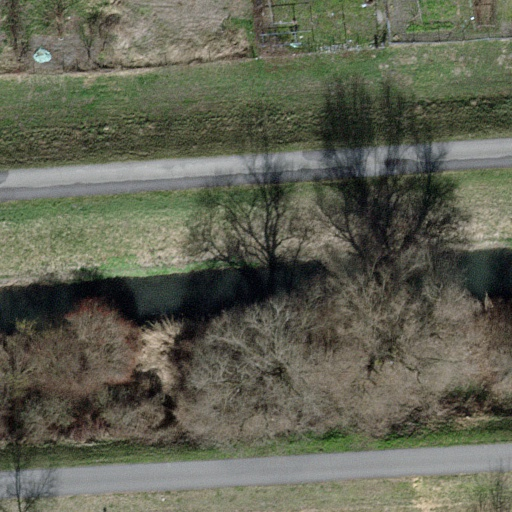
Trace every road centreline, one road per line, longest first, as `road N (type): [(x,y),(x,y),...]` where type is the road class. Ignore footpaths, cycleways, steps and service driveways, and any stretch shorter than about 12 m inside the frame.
road 1 (track): [(0,184),(511,149)]
road 2 (unclassified): [(511,456),(0,484)]
